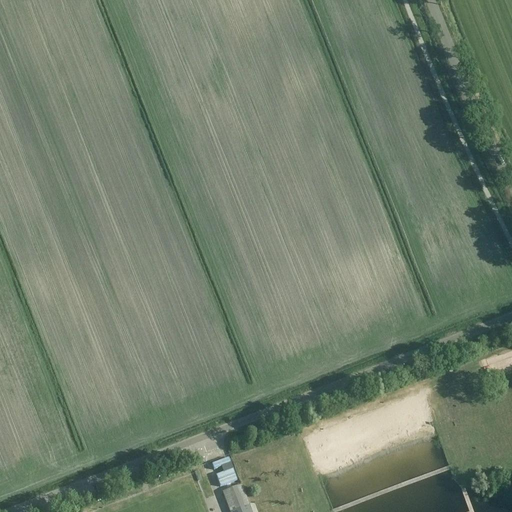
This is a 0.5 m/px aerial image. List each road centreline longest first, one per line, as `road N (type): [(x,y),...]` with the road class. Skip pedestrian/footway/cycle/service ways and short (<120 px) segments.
road 1 (unclassified): [(8,511),(511,316)]
road 2 (tertiary): [(511,185),(429,0)]
